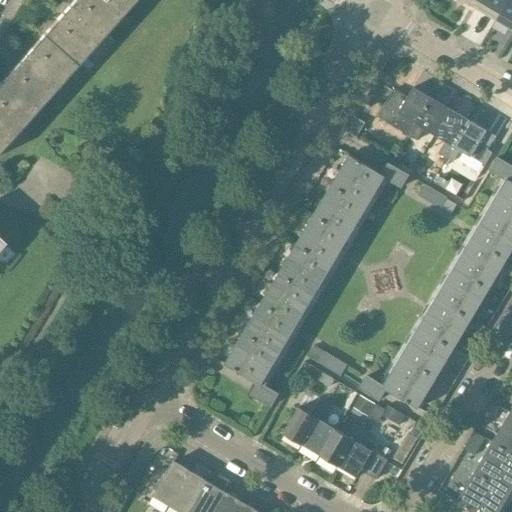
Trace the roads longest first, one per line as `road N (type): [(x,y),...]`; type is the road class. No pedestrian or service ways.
road 1 (residential): [(147,396),(374,11)]
road 2 (residential): [(337,511),(147,396)]
road 3 (residential): [(401,511),(511,329)]
road 4 (residential): [(511,93),(374,11)]
road 5 (residential): [(78,511),(147,396)]
